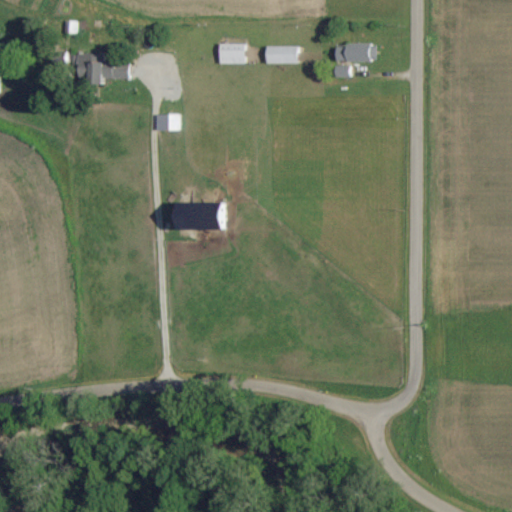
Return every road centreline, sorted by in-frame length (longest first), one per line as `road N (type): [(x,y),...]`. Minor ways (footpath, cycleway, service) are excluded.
road 1 (residential): [(0,374),(443,424)]
road 2 (residential): [(443,424),(455,269),(446,0)]
